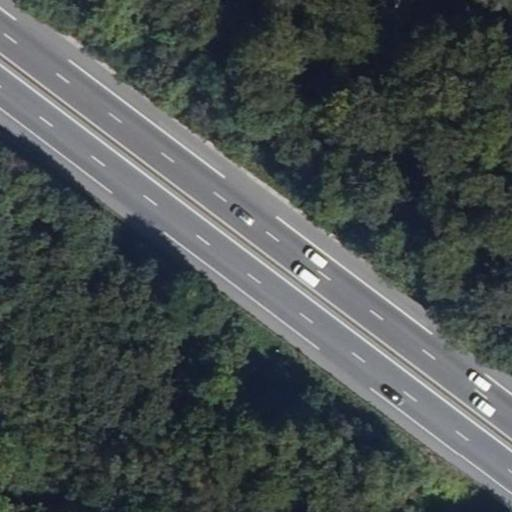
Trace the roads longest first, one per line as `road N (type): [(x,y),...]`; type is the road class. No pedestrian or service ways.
road 1 (motorway): [(511,416),(0,31)]
road 2 (motorway): [(0,87),(511,472)]
